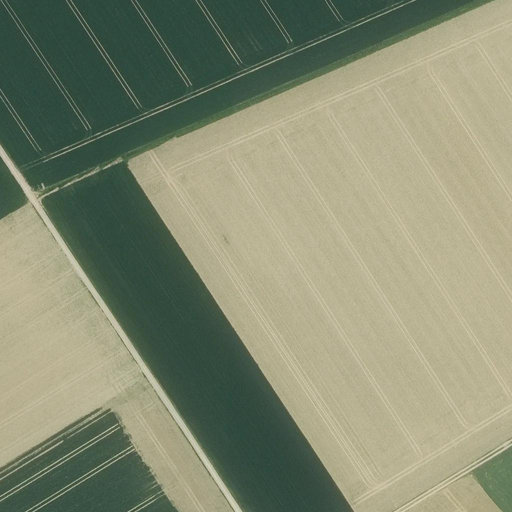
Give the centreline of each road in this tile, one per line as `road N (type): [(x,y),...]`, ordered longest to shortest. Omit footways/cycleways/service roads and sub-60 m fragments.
road 1 (track): [(29,197),(492,0)]
road 2 (track): [(235,511),(0,153)]
road 3 (track): [(401,511),(511,443)]
